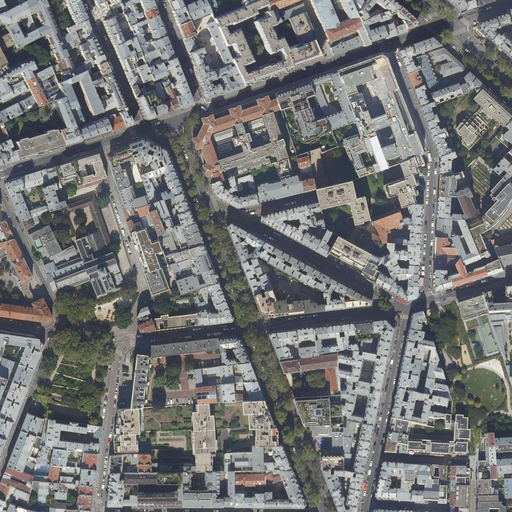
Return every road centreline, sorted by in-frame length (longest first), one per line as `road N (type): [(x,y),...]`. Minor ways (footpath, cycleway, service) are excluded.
road 1 (residential): [(251,325),(120,342),(98,511)]
road 2 (residential): [(425,302),(432,157),(389,44)]
road 3 (tertiary): [(251,325),(323,511)]
road 4 (tertiary): [(389,44),(201,109)]
road 5 (residential): [(235,215),(405,308)]
road 6 (residential): [(0,188),(59,316),(55,331)]
road 7 (residential): [(251,325),(405,308)]
road 8 (residential): [(55,331),(0,472)]
road 9 (residential): [(144,287),(99,143)]
road 10 (residential): [(376,456),(405,308)]
road 11 (residential): [(141,130),(86,0)]
road 12 (tertiary): [(207,212),(251,325)]
